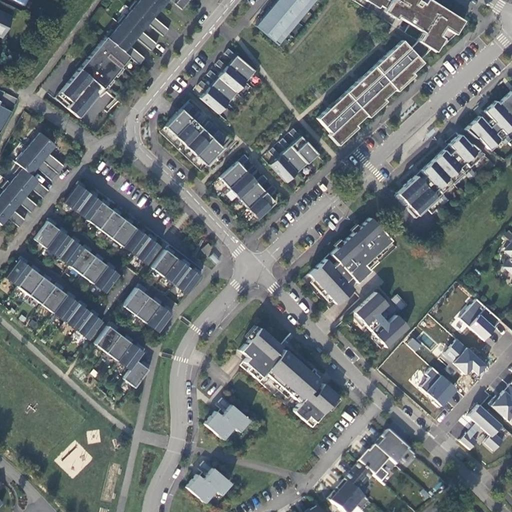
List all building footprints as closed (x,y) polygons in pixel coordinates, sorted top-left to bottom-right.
[(142,0),(138,5),(136,3),(130,10),(132,12),(148,25),(164,39),(169,32),(157,22),(155,25),(151,21),(153,19),(160,11),(146,0),(142,0)] [(146,0),(160,11),(169,0),(168,0),(146,0)] [(188,0),(180,0),(176,6),(183,12),(191,3),(188,0)] [(315,0),(279,0),(275,5),(266,17),(256,28),(277,46),(315,0)] [(316,0),(315,0),(277,46),(279,48),(318,2),(316,0)] [(414,0),(349,0),(399,31),(405,20),(412,24),(405,35),(418,43),(431,51),(445,30),(451,34),(460,21),(427,0),(424,6),(418,2),(414,0)] [(0,11),(0,37),(2,39),(12,18),(0,11)] [(126,20),(124,17),(118,25),(120,27),(120,26),(136,39),(136,40),(152,53),(157,46),(145,37),(143,39),(139,35),(141,33),(148,25),(132,12),(126,20)] [(114,34),(112,32),(106,39),(130,59),(140,67),(145,61),(133,51),(131,53),(127,50),(129,47),(136,40),(136,39),(120,26),(120,27),(114,34)] [(103,91),(120,71),(106,59),(109,57),(122,68),(130,59),(106,39),(60,95),(71,104),(67,110),(79,120),(98,97),(87,87),(91,82),(103,91)] [(403,44),(402,42),(391,52),(392,54),(403,44)] [(418,43),(410,51),(420,63),(431,51),(418,43)] [(410,51),(403,44),(392,54),(391,52),(373,69),(375,70),(364,80),(362,79),(345,94),(346,96),(335,106),(334,105),(317,121),(337,143),(352,130),(349,128),(363,115),(365,117),(380,104),(378,102),(391,89),(394,91),(408,78),(406,76),(420,63),(410,51)] [(236,58),(228,51),(224,56),(232,63),(236,58)] [(254,73),(236,58),(232,63),(227,68),(245,84),(253,75),(254,73)] [(219,62),(216,66),(223,73),(227,68),(219,62)] [(408,78),(422,65),(420,63),(406,76),(408,78)] [(218,79),(236,95),(245,84),(227,68),(223,73),(218,79)] [(375,70),(373,69),(362,79),(364,80),(375,70)] [(218,79),(210,73),(207,77),(214,83),(218,79)] [(209,90),(228,105),(236,95),(218,79),(214,83),(209,90)] [(209,90),(202,83),(198,87),(206,94),(209,90)] [(394,91),(391,89),(378,102),(380,104),(394,91)] [(206,94),(200,101),(218,116),(228,105),(209,90),(206,94)] [(511,93),(499,106),(496,103),(485,114),(494,124),(489,129),(480,118),(465,131),(476,141),(478,139),(489,152),(500,141),(502,144),(508,138),(506,136),(511,130),(511,93)] [(0,115),(8,99),(0,94),(0,115)] [(345,94),(334,105),(335,106),(346,96),(345,94)] [(55,100),(67,110),(71,104),(60,95),(55,100)] [(192,108),(188,104),(181,111),(186,115),(192,108)] [(181,111),(165,129),(175,139),(192,121),(186,115),(181,111)] [(201,117),(198,114),(192,121),(194,124),(201,117)] [(365,117),(363,115),(349,128),(352,130),(365,117)] [(192,121),(175,139),(185,148),(202,130),(194,124),(192,121)] [(212,127),(208,123),(202,130),(206,134),(212,127)] [(202,130),(185,148),(195,158),(212,140),(206,134),(202,130)] [(293,131),(289,135),(296,142),(300,138),(293,131)] [(223,137),(218,133),(212,140),(216,144),(223,137)] [(65,169),(49,155),(55,148),(40,135),(27,150),(59,176),(65,169)] [(443,152),(420,173),(425,177),(420,182),(415,178),(403,188),(406,191),(398,198),(417,218),(426,209),(436,200),(438,203),(443,198),(441,195),(452,185),(464,175),(466,177),(471,172),(469,169),(483,156),(471,146),(469,147),(460,137),(448,147),(453,152),(447,157),(443,152)] [(289,148),(306,166),(316,156),(300,138),(296,142),(289,148)] [(511,142),(508,138),(502,144),(505,147),(506,148),(511,142),(511,141),(511,142)] [(212,140),(195,158),(206,168),(208,166),(223,151),(216,144),(212,140)] [(283,141),(279,144),(285,152),(289,148),(283,141)] [(279,157),(296,175),(306,166),(289,148),(285,152),(279,157)] [(30,177),(37,170),(53,183),(59,176),(27,150),(15,164),(19,168),(30,177)] [(273,150),(268,154),(275,161),(279,157),(273,150)] [(248,161),(245,157),(237,164),(241,168),(248,161)] [(269,167),(285,185),(296,175),(279,157),(275,161),(269,167)] [(237,164),(219,180),(229,191),(247,174),(241,168),(237,164)] [(35,193),(44,201),(50,194),(30,177),(19,168),(13,176),(16,178),(11,185),(10,185),(26,198),(32,191),(34,189),(36,191),(35,193)] [(258,171),(254,168),(247,174),(251,178),(258,171)] [(470,182),(476,177),(471,172),(466,177),(470,182)] [(247,174),(229,191),(238,201),(256,184),(251,178),(247,174)] [(452,185),(455,187),(466,177),(464,175),(452,185)] [(267,182),(263,178),(256,184),(260,188),(267,182)] [(23,208),(32,215),(38,208),(26,198),(10,185),(11,185),(7,183),(1,190),(4,193),(0,197),(0,201),(14,213),(14,212),(20,205),(21,203),(24,206),(23,208)] [(256,184),(238,201),(247,211),(265,195),(260,188),(256,184)] [(81,190),(77,186),(63,204),(76,214),(89,195),(81,190)] [(277,192),(273,188),(265,195),(269,198),(277,192)] [(406,191),(403,188),(396,195),(398,198),(406,191)] [(93,199),(89,195),(76,214),(87,222),(101,204),(93,199)] [(247,211),(257,221),(275,205),(269,198),(265,195),(247,211)] [(438,203),(442,208),(448,203),(443,198),(438,203)] [(10,222),(20,230),(26,222),(14,212),(14,213),(0,201),(0,226),(2,227),(8,220),(9,218),(12,220),(10,222)] [(105,207),(101,204),(87,222),(99,231),(113,213),(105,207)] [(117,216),(113,213),(99,231),(111,240),(125,222),(117,216)] [(337,264),(332,269),(325,261),(308,277),(336,307),(358,286),(356,285),(369,273),(366,270),(364,267),(384,249),(390,242),(388,240),(384,235),(369,220),(330,256),(337,264)] [(129,225),(125,222),(111,240),(123,249),(136,231),(129,225)] [(51,227),(47,223),(33,241),(46,251),(59,232),(51,227)] [(140,234),(136,231),(123,249),(135,258),(148,240),(140,234)] [(63,235),(59,232),(46,251),(58,259),(71,241),(63,235)] [(511,237),(511,238),(511,237),(511,242),(496,266),(511,276),(511,237)] [(152,243),(148,240),(135,258),(147,267),(160,249),(152,243)] [(75,244),(71,241),(58,259),(69,268),(83,250),(75,244)] [(208,246),(201,252),(205,256),(211,250),(208,246)] [(387,251),(384,249),(364,267),(366,270),(387,251)] [(87,253),(83,250),(69,268),(81,277),(95,259),(87,253)] [(152,271),(163,279),(176,261),(169,255),(165,253),(164,252),(151,270),(152,271)] [(99,262),(95,259),(81,277),(93,286),(106,268),(99,262)] [(23,265),(19,261),(5,280),(17,289),(31,270),(23,265)] [(176,261),(163,279),(174,287),(188,269),(184,267),(176,261)] [(111,271),(106,268),(93,286),(105,295),(119,277),(111,271)] [(188,269),(174,287),(186,296),(199,278),(195,275),(188,269)] [(35,274),(31,270),(17,289),(29,297),(43,280),(35,274)] [(47,282),(43,280),(29,297),(41,306),(54,288),(47,282)] [(59,291),(54,288),(41,306),(53,315),(66,297),(59,291)] [(124,309),(134,317),(148,299),(140,293),(136,290),(122,308),(124,309)] [(386,307),(375,294),(353,315),(385,350),(407,330),(396,317),(383,329),(374,319),(386,307)] [(70,300),(66,297),(53,315),(65,324),(78,306),(70,300)] [(396,298),(392,302),(401,312),(406,308),(396,298)] [(467,325),(483,342),(497,329),(489,321),(493,317),(475,298),(455,317),(465,328),(467,325)] [(148,299),(134,317),(146,325),(159,307),(155,304),(148,299)] [(82,309),(78,306),(65,324),(77,333),(90,315),(82,309)] [(159,307),(146,325),(158,335),(171,316),(167,313),(159,307)] [(94,318),(90,315),(77,333),(89,342),(102,324),(94,318)] [(95,347),(106,355),(119,337),(112,331),(108,328),(107,328),(94,346),(95,347)] [(261,379),(265,375),(299,405),(292,413),(304,423),(308,418),(315,424),(319,419),(323,415),(327,410),(337,399),(337,398),(323,386),(321,388),(318,384),(319,382),(284,352),(282,353),(279,350),(281,349),(280,348),(259,330),(258,331),(248,342),(239,353),(247,360),(250,362),(243,370),(244,371),(254,379),(257,376),(261,379)] [(119,337),(106,355),(117,363),(131,345),(127,342),(119,337)] [(415,352),(421,346),(412,337),(406,344),(415,352)] [(471,370),(478,376),(487,365),(457,338),(442,354),(466,376),(471,370)] [(131,345),(117,363),(128,372),(129,372),(136,363),(138,360),(143,355),(138,351),(131,345)] [(250,362),(247,360),(240,368),(243,370),(250,362)] [(128,372),(122,381),(134,390),(150,369),(146,366),(144,369),(136,363),(129,372),(128,372)] [(431,365),(424,373),(429,378),(420,386),(442,407),(458,390),(431,365)] [(489,407),(511,424),(511,388),(506,384),(489,407)] [(215,423),(203,428),(221,441),(231,431),(238,433),(248,422),(224,399),(217,407),(219,414),(215,423)] [(478,402),(467,414),(491,438),(503,427),(478,402)] [(315,424),(308,418),(304,423),(311,429),(315,424)] [(396,468),(402,461),(408,466),(415,457),(387,433),(383,437),(380,440),(382,442),(381,443),(379,442),(373,448),(388,461),(396,468)] [(468,434),(460,438),(466,449),(474,444),(468,434)] [(492,453),(499,447),(489,436),(482,442),(492,453)] [(373,478),(388,461),(373,448),(358,465),(372,477),(373,478)] [(184,485),(185,490),(203,506),(214,493),(218,496),(230,485),(206,463),(200,469),(199,478),(184,485)] [(362,488),(372,477),(358,465),(344,482),(360,496),(365,490),(362,488)] [(360,496),(344,482),(336,491),(339,493),(336,496),(333,494),(327,501),(338,511),(353,511),(356,509),(359,511),(360,511),(368,504),(362,499),(360,496)] [(368,493),(365,490),(360,496),(362,499),(368,493)]
